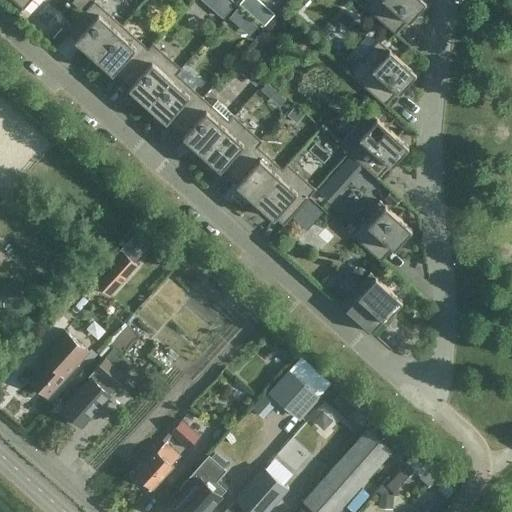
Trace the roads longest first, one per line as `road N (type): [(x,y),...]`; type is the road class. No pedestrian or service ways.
road 1 (residential): [(445,0),(429,109),(447,321),(427,400),(346,330)]
road 2 (residential): [(0,21),(346,330)]
road 3 (residential): [(99,511),(0,422)]
